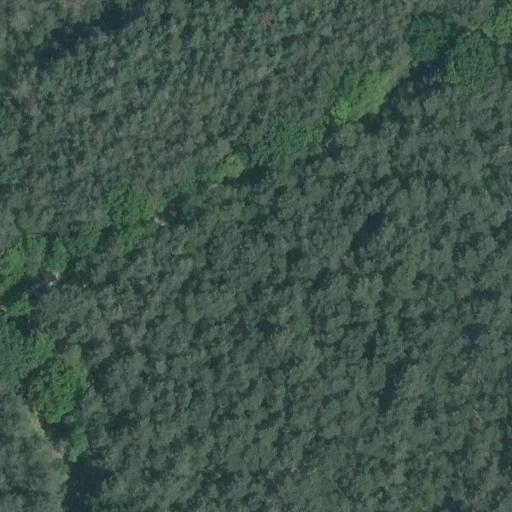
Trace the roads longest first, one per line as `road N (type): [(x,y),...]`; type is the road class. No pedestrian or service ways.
road 1 (track): [(0,316),(120,240),(511,43)]
road 2 (track): [(0,334),(78,511)]
